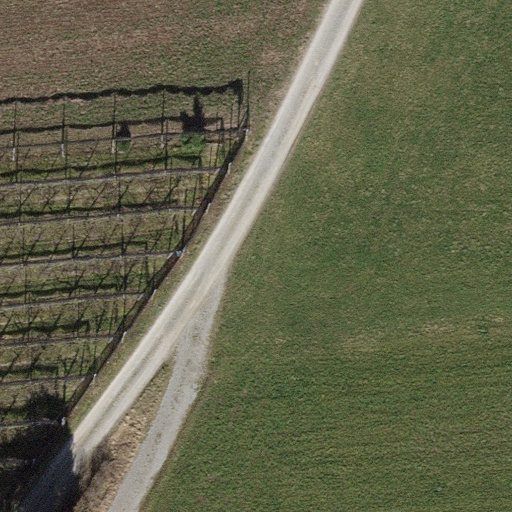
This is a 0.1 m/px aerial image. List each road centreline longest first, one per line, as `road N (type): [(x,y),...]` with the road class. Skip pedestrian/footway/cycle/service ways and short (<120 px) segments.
road 1 (track): [(343,0),(207,291),(41,511)]
road 2 (track): [(207,291),(175,416),(124,511)]
